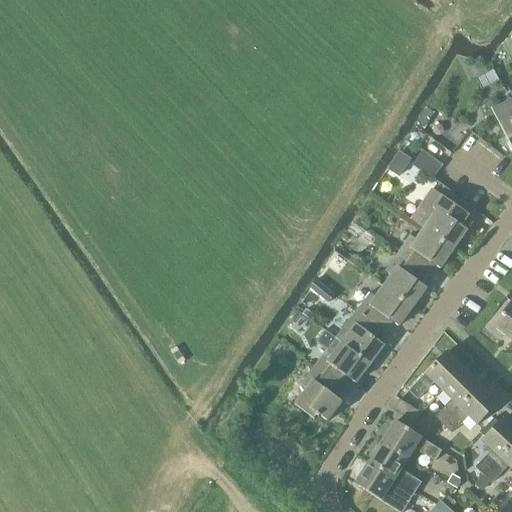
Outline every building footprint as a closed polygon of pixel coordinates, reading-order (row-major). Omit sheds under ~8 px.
[(511,105),(495,114),(511,146),(511,105)] [(445,168),(426,153),(415,169),(429,177),(430,176),(437,181),(441,175),(445,168)] [(413,162),(400,154),(389,172),(401,180),(413,162)] [(433,193),(413,222),(427,232),(456,252),(470,233),(464,229),(471,219),(441,198),(433,193)] [(369,234),(357,226),(348,237),(361,247),(369,234)] [(456,252),(427,232),(419,243),(413,239),(401,257),(430,277),(437,268),(443,272),(456,252)] [(430,277),(401,257),(388,275),(394,279),(386,289),(415,310),(430,291),(424,287),(430,277)] [(338,297),(319,283),(313,291),(331,306),(338,297)] [(415,310),(386,289),(379,300),(373,296),(360,314),(388,335),(396,325),(401,330),(415,310)] [(316,319),(324,306),(313,299),(304,313),(316,319)] [(511,341),(511,309),(497,330),(511,341)] [(388,335),(360,314),(338,342),(373,368),(387,348),(382,344),(388,335)] [(291,335),(307,346),(317,332),(301,321),(291,335)] [(328,334),(320,344),(331,352),(317,370),(346,392),(353,383),(358,387),(373,368),(338,342),(328,334)] [(445,394),(467,372),(449,354),(428,377),(411,394),(420,402),(437,385),(445,394)] [(346,392),(317,370),(304,388),(309,392),(297,408),(317,423),(319,419),(322,421),(323,419),(330,425),(345,405),(339,401),(346,392)] [(446,428),(484,389),(467,372),(445,394),(454,403),(437,420),(446,428)] [(484,389),(446,428),(454,436),(471,419),(480,428),(502,406),(484,389)] [(416,427),(423,416),(402,402),(395,413),(416,427)] [(494,453),(477,470),(486,478),(511,450),(511,427),(505,421),(502,425),(498,420),(484,435),(488,439),(484,444),(494,453)] [(384,445),(410,462),(417,452),(437,464),(444,454),(424,441),(398,424),(384,445)] [(404,473),(410,462),(384,445),(371,466),(417,495),(424,486),(404,473)] [(511,470),(511,450),(486,478),(494,486),(510,469),(511,470)] [(371,466),(358,487),(396,511),(406,511),(417,495),(371,466)] [(456,476),(450,485),(460,491),(464,485),(463,481),(456,476)]
